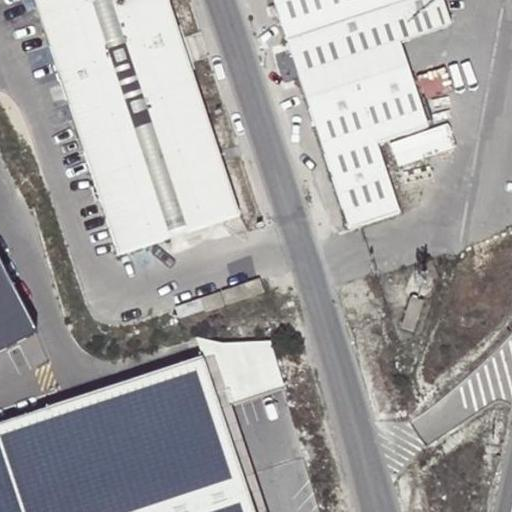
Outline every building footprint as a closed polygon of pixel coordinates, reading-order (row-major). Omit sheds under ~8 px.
[(239,217),(167,0),(33,0),(118,256),(239,217)] [(273,0),(349,231),(360,227),(398,215),(377,151),(431,133),(402,46),(448,31),(437,0),(273,0)] [(0,361),(37,342),(0,271),(0,361)] [(221,294),(226,308),(264,296),(260,283),(221,294)] [(226,308),(221,294),(174,310),(178,323),(226,308)] [(416,338),(428,308),(414,302),(402,332),(416,338)] [(205,365),(220,409),(287,387),(271,342),(197,339),(205,365)] [(205,365),(0,430),(0,511),(252,511),(220,409),(205,365)]
